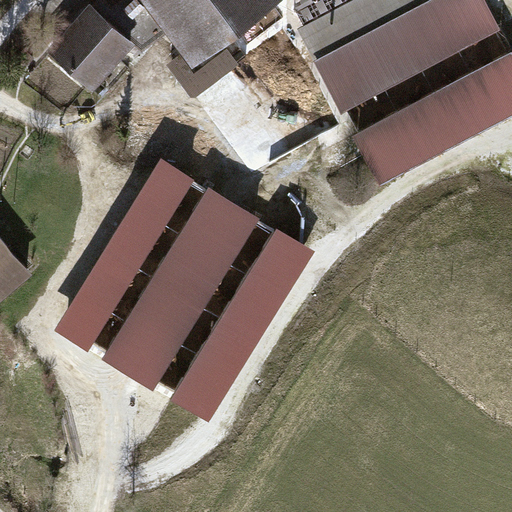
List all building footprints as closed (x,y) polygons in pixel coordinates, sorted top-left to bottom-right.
[(127,0),(171,66),(270,0),(127,0)] [(478,0),(349,0),(293,29),(336,112),(494,29),(478,0)] [(78,5),(36,52),(79,90),(121,43),(78,5)] [(511,62),(506,51),(350,134),(377,185),(511,113),(511,62)] [(224,147),(223,113),(161,115),(162,150),(224,147)] [(203,167),(134,171),(135,186),(204,182),(203,167)] [(0,288),(21,272),(0,247),(0,288)]
